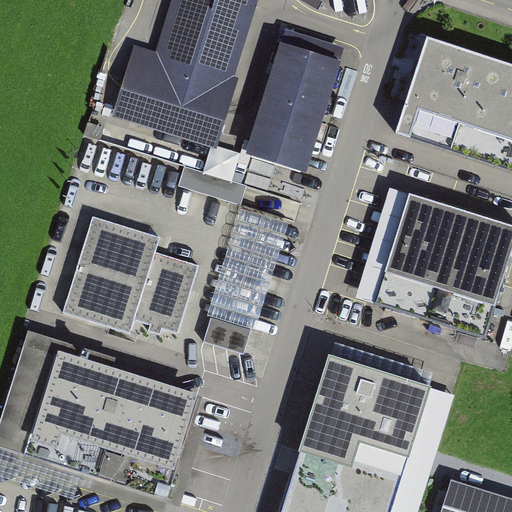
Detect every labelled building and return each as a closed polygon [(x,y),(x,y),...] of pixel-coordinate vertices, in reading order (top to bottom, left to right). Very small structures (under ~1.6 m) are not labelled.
[(259,0),(172,0),(155,56),(135,50),(113,121),(217,154),(239,81),(235,80),(259,0)] [(511,67),(427,40),(396,135),(511,173),(511,67)] [(342,67),(281,49),(247,161),(307,179),(342,67)] [(241,83),(222,148),(247,155),(266,90),(241,83)] [(511,260),(511,233),(410,202),(385,280),(495,314),(511,260)] [(274,251),(282,252),(285,221),(263,219),(262,235),(276,236),(274,251)] [(161,242),(93,221),(63,317),(131,338),(135,324),(156,256),(161,242)] [(156,256),(135,324),(178,337),(199,270),(156,256)] [(204,346),(244,359),(251,335),(212,323),(204,346)] [(117,364),(28,337),(0,429),(0,452),(169,504),(202,397),(115,370),(117,364)] [(391,511),(429,396),(323,362),(293,457),(302,460),(285,511),(391,511)] [(511,511),(511,504),(452,485),(443,511),(511,511)]
